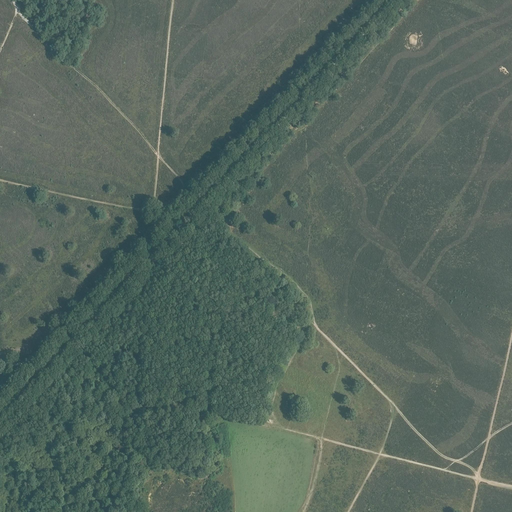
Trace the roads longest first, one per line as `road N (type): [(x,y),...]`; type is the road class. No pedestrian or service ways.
road 1 (track): [(197,208),(392,0)]
road 2 (track): [(44,371),(197,208)]
road 3 (track): [(265,428),(479,481)]
road 4 (track): [(64,374),(215,415)]
road 5 (track): [(313,325),(207,220)]
road 6 (unknown): [(511,339),(480,474)]
